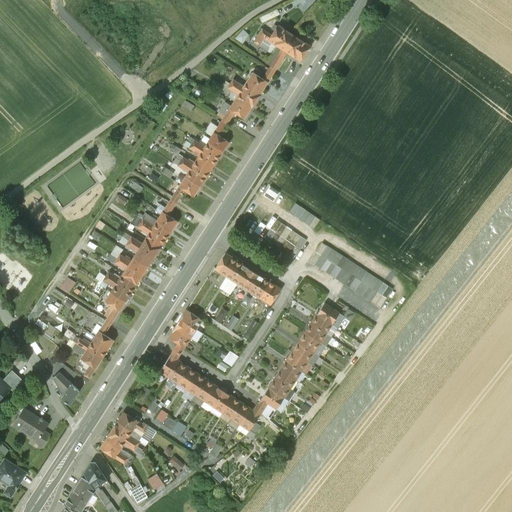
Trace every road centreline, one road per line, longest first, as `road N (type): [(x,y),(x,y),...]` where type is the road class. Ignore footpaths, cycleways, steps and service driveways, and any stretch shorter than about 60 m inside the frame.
road 1 (track): [(0,201),(278,0)]
road 2 (primary): [(362,0),(210,235)]
road 3 (residential): [(210,235),(291,287),(228,386)]
road 4 (unclassified): [(81,431),(0,306)]
road 5 (primary): [(147,330),(81,431)]
